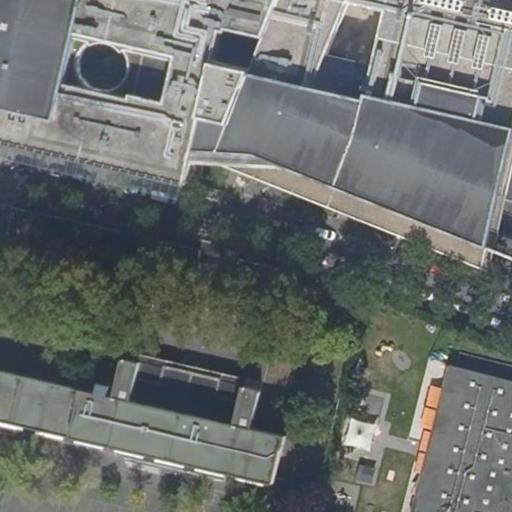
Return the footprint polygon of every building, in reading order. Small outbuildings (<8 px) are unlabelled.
[(511,0),(0,0),(0,121),(13,124),(15,124),(18,124),(19,124),(20,123),(21,123),(23,121),(24,120),(25,118),(26,116),(26,115),(35,75),(81,85),(89,78),(92,81),(96,83),(99,85),(103,86),(106,87),(110,87),(114,87),(117,85),(122,83),(127,80),(131,76),(133,71),(135,68),(212,85),(205,116),(205,118),(205,119),(205,120),(205,121),(206,122),(207,123),(209,125),(210,125),(211,126),(232,130),(346,154),(433,173),(418,207),(424,210),(499,247),(501,235),(510,196),(511,196),(511,0)] [(495,261),(499,247),(424,210),(418,207),(433,173),(346,154),(232,130),(211,126),(210,125),(209,125),(207,123),(206,122),(205,121),(205,120),(205,119),(205,118),(205,116),(212,85),(135,68),(133,71),(131,76),(127,80),(122,83),(117,85),(114,87),(110,87),(106,87),(103,86),(99,85),(96,83),(92,81),(89,78),(81,85),(35,75),(26,115),(26,116),(25,118),(24,120),(23,121),(21,123),(20,123),(19,124),(18,124),(15,124),(13,124),(0,121),(0,139),(54,152),(224,159),(280,179),(411,223),(495,261)] [(245,385),(248,386),(250,377),(145,353),(144,361),(146,362),(145,364),(169,369),(170,365),(187,369),(187,372),(205,376),(205,373),(223,378),(222,382),(245,387),(245,385)] [(511,511),(511,372),(469,360),(456,356),(411,507),(414,508),(426,511),(475,511),(477,505),(504,511),(511,511)] [(84,387),(73,436),(119,446),(117,454),(127,456),(127,459),(217,480),(218,477),(228,479),(229,472),(276,483),(283,447),(285,447),(287,435),(253,427),(262,389),(248,386),(245,385),(245,387),(242,399),(237,422),(138,400),(143,376),(145,364),(146,362),(144,361),(129,358),(120,396),(84,387)] [(237,422),(242,399),(219,394),(222,382),(223,378),(205,373),(205,376),(187,372),(187,369),(170,365),(169,369),(166,382),(143,376),(138,400),(237,422)] [(0,420),(47,431),(47,432),(49,433),(49,431),(73,436),(84,387),(0,368),(0,420)] [(374,449),(381,423),(355,417),(349,443),(374,449)]
